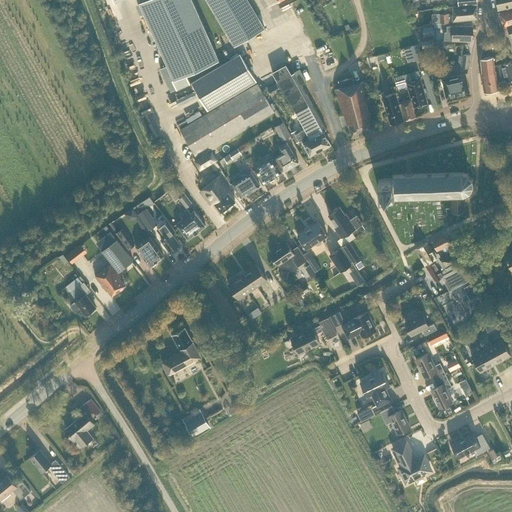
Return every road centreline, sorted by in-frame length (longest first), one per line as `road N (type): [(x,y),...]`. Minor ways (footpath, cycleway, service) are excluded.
road 1 (primary): [(82,360),(248,219),(348,160)]
road 2 (residential): [(384,344),(431,428),(442,430),(511,392)]
road 3 (unclassified): [(175,511),(82,360)]
road 4 (primary): [(348,160),(482,113)]
